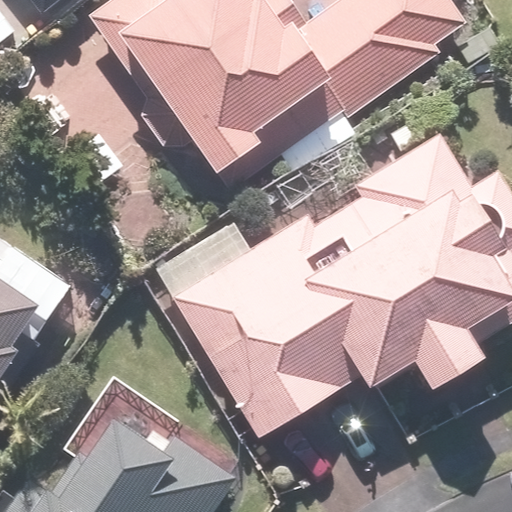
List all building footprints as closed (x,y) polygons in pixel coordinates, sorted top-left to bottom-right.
[(41,0),(49,10),(61,0),(41,0)] [(119,0),(102,13),(196,141),(216,125),(246,165),(285,136),(277,126),(363,62),(387,94),(481,24),(463,0),(350,0),(331,14),(320,0),(119,0)] [(484,179),(454,129),(180,293),(269,440),(382,372),(387,381),(438,351),(456,381),(511,347),(511,345),(493,315),(511,303),(511,163),(484,179)] [(0,396),(70,306),(3,254),(0,258),(0,396)] [(139,403),(131,415),(103,456),(90,447),(67,481),(41,464),(8,511),(222,511),(246,476),(139,403)]
